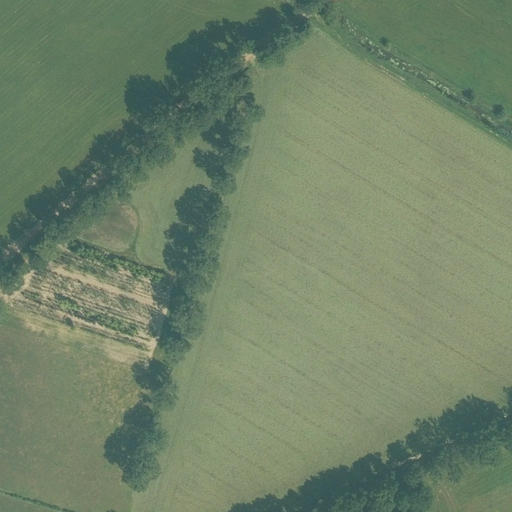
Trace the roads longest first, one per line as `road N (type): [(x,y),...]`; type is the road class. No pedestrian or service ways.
road 1 (track): [(329,0),(221,75),(0,260)]
road 2 (track): [(333,511),(511,431)]
